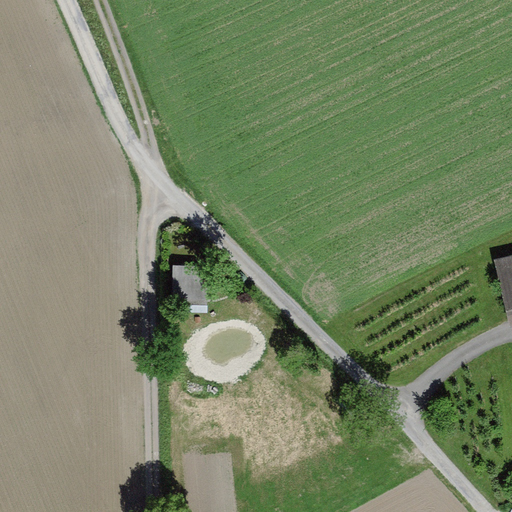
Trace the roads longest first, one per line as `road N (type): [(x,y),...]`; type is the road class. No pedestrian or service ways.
road 1 (track): [(154,511),(145,225),(160,184),(97,0)]
road 2 (residential): [(160,184),(485,511)]
road 3 (track): [(160,184),(119,129),(65,0)]
